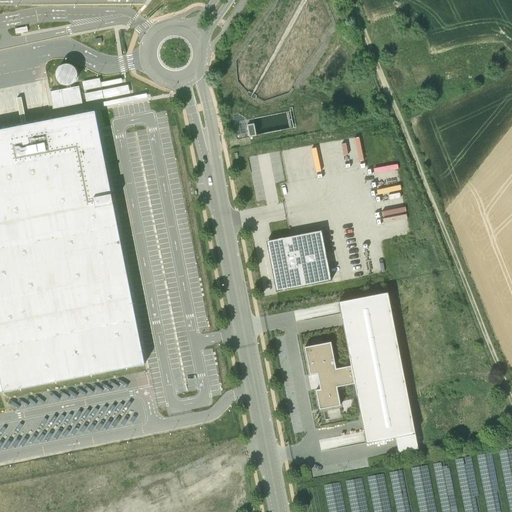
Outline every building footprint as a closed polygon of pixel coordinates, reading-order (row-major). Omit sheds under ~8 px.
[(59,58),(61,80),(79,79),(78,58),(59,58)] [(94,110),(0,128),(0,370),(5,394),(5,397),(146,370),(94,110)] [(254,124),(247,126),(250,137),(257,136),(254,124)] [(331,281),(321,230),(266,241),(276,291),(331,281)] [(398,453),(418,449),(388,292),(338,302),(351,366),(336,369),(331,342),(304,347),(310,375),(317,373),(320,389),(315,390),(319,410),(340,405),(337,387),(355,384),(366,443),(395,438),(398,453)] [(511,447),(500,450),(504,469),(511,468),(511,474),(511,447)] [(485,483),(489,511),(501,511),(493,452),(478,454),(480,466),(488,465),(489,475),(484,475),(484,480),(486,480),(486,477),(492,476),(493,482),(485,483)] [(466,511),(479,511),(473,475),(468,476),(469,482),(462,483),(466,511)]
